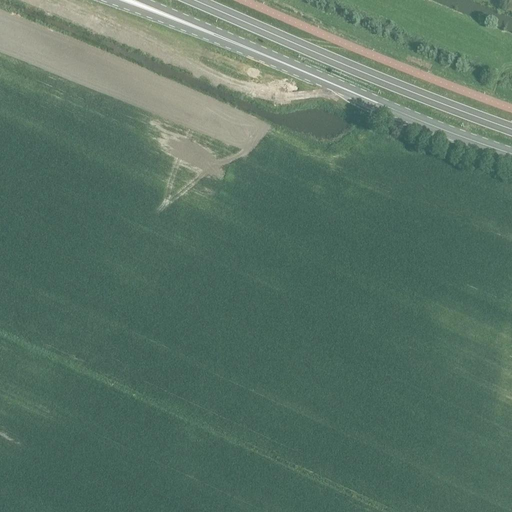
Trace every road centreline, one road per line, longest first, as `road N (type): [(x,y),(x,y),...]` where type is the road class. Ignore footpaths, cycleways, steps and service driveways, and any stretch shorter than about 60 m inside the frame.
road 1 (secondary): [(511,154),(220,40)]
road 2 (secondary): [(102,0),(220,40)]
